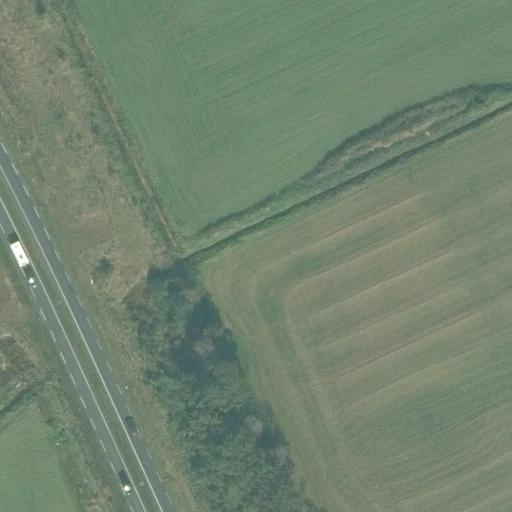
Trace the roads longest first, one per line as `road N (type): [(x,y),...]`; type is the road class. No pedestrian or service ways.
road 1 (primary): [(166,511),(0,155)]
road 2 (primary): [(0,213),(137,511)]
